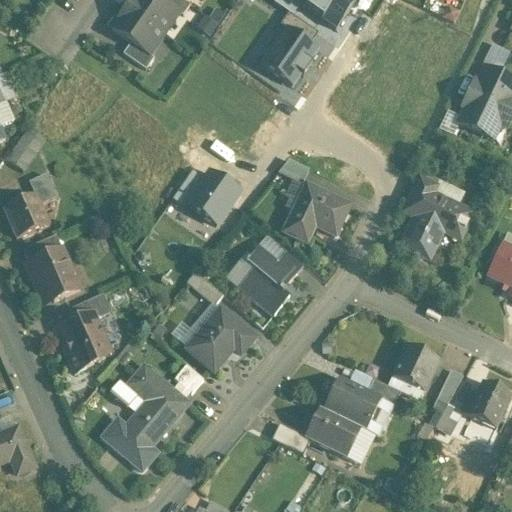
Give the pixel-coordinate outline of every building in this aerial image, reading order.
[(161,3),(156,0),(133,0),(126,11),(162,36),(176,15),(177,15),(161,3)] [(189,9),(176,0),(162,0),(161,3),(177,15),(176,15),(182,19),(189,9)] [(215,8),(198,31),(208,38),(225,16),(215,8)] [(162,36),(126,11),(111,32),(130,46),(147,57),(162,36)] [(147,57),(130,46),(122,57),(145,73),(154,61),(147,57)] [(502,53),(492,48),(484,65),(494,70),(502,53)] [(511,84),(484,72),(478,85),(475,84),(461,113),(464,114),(458,128),(492,144),(499,130),(505,133),(511,118),(511,84)] [(66,79),(29,131),(30,131),(44,142),(81,89),(66,79)] [(458,119),(448,115),(439,132),(450,137),(458,119)] [(30,131),(7,164),(23,175),(45,142),(44,142),(30,131)] [(308,173),(288,164),(280,174),(303,185),(308,173)] [(45,178),(29,185),(35,199),(37,198),(41,208),(56,201),(45,178)] [(436,191),(419,183),(407,210),(418,215),(400,250),(429,264),(445,229),(462,237),(472,217),(432,198),(436,191)] [(349,210),(305,189),(283,237),(306,247),(314,230),(335,240),(349,210)] [(35,199),(3,213),(16,244),(49,229),(41,208),(37,198),(35,199)] [(55,239),(23,254),(29,268),(62,253),(55,239)] [(287,255),(268,239),(258,252),(276,267),(279,264),(287,255)] [(511,251),(501,247),(487,279),(511,290),(511,291),(507,301),(511,303),(511,251)] [(258,252),(258,251),(245,266),(253,273),(238,292),(272,321),(289,301),(281,294),(295,277),(279,264),(276,267),(258,252)] [(29,268),(26,270),(44,310),(80,294),(62,253),(29,268)] [(303,269),(287,255),(279,264),(295,277),(296,278),(303,269)] [(195,277),(187,286),(192,291),(200,282),(195,277)] [(223,300),(200,282),(192,291),(215,310),(223,300)] [(103,298),(70,313),(76,326),(94,317),(96,323),(111,316),(103,298)] [(254,342),(220,313),(186,353),(214,375),(233,353),(240,358),(254,342)] [(76,326),(55,335),(74,378),(85,374),(84,372),(93,368),(92,364),(111,356),(96,323),(94,317),(76,326)] [(439,364),(407,349),(392,382),(424,397),(439,364)] [(186,369),(174,383),(191,397),(203,383),(186,369)] [(188,408),(144,371),(122,398),(141,413),(125,431),(117,424),(102,442),(142,475),(157,458),(151,452),(188,408)] [(450,374),(436,402),(447,408),(463,380),(450,374)] [(382,402),(338,381),(323,413),(357,430),(357,431),(366,435),(382,402)] [(482,385),(476,398),(471,395),(461,418),(495,434),(511,399),(482,385)] [(447,408),(434,432),(446,438),(459,414),(447,408)] [(323,413),(319,412),(305,440),(304,442),(310,445),(343,460),(357,431),(357,430),(323,413)] [(305,440),(279,427),(271,443),(303,458),(310,445),(304,442),(305,440)] [(0,439),(0,468),(11,463),(18,479),(35,472),(18,432),(0,439)] [(402,490),(388,482),(382,491),(396,499),(402,490)]
